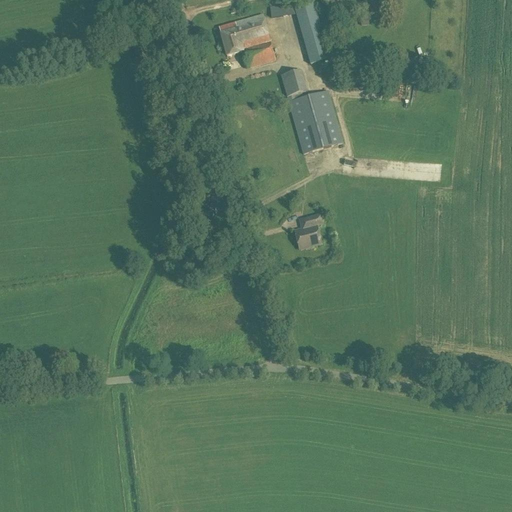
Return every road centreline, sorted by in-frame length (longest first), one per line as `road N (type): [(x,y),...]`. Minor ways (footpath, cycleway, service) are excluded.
road 1 (unclassified): [(0,392),(313,365),(511,400)]
road 2 (unknown): [(247,0),(199,11),(187,28),(279,366)]
